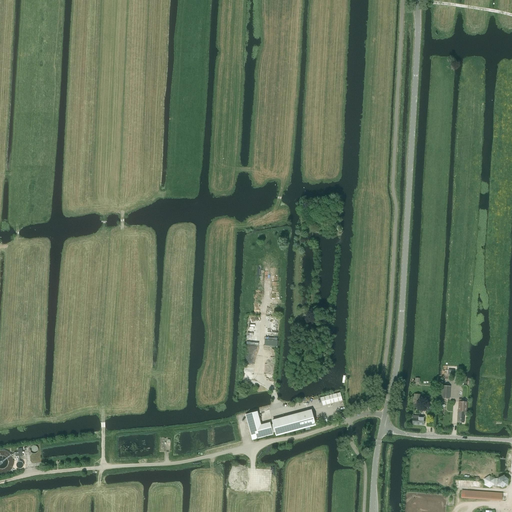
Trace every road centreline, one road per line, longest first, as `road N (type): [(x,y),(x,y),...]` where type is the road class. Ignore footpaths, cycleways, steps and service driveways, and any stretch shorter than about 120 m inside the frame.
road 1 (tertiary): [(384,415),(399,340),(417,0)]
road 2 (unclassified): [(11,479),(177,462),(384,415)]
road 3 (unclassified): [(511,439),(381,426)]
